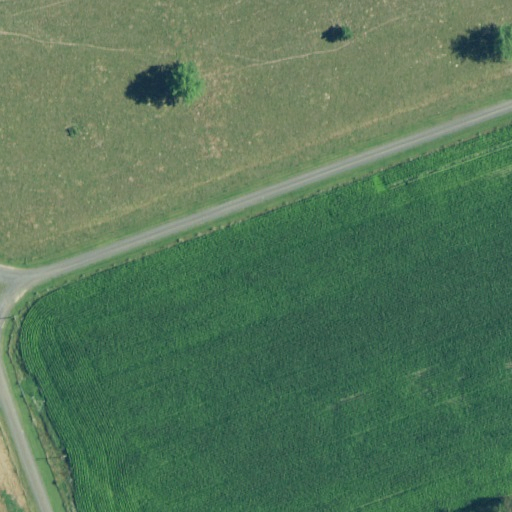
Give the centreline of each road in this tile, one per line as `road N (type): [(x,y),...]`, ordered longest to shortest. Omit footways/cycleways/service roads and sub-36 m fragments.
road 1 (unclassified): [(511,104),(24,280)]
road 2 (unclassified): [(50,511),(0,375)]
